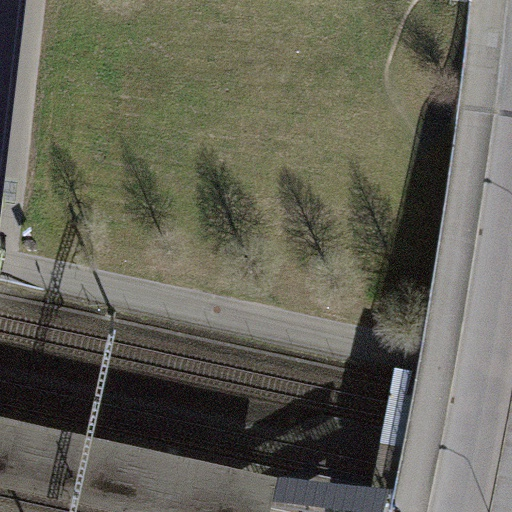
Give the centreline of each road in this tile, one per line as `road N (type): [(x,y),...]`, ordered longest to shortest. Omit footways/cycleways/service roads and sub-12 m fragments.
road 1 (track): [(0,263),(511,375)]
road 2 (residential): [(470,511),(511,261)]
